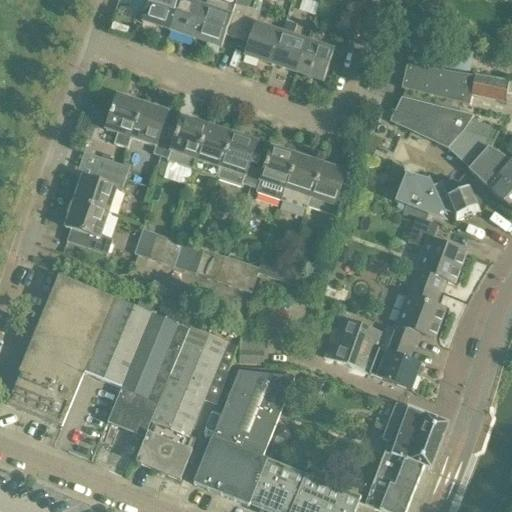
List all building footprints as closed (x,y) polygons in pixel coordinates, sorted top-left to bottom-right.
[(173,17),(177,0),(149,0),(141,23),(168,32),(173,17)] [(200,17),(205,0),(197,0),(196,4),(183,0),(177,0),(173,17),(168,32),(193,40),(200,17)] [(243,17),(248,0),(237,0),(236,5),(220,0),(205,0),(200,17),(193,40),(220,50),(225,36),(236,40),(243,17)] [(270,67),(281,34),(254,25),(258,13),(247,9),(249,0),(248,0),(243,17),(236,40),(248,44),(243,57),(270,67)] [(348,3),(340,0),(318,0),(317,5),(344,15),(348,3)] [(281,34),(270,67),(294,75),(305,42),(292,38),(296,26),(286,23),(282,34),(281,34)] [(333,52),(305,42),(294,75),(322,84),(333,52)] [(473,55),(440,49),(437,69),(470,75),(473,55)] [(507,84),(427,70),(407,66),(402,90),(468,107),(471,97),(503,104),(507,84)] [(130,140),(142,106),(118,97),(106,132),(117,136),(114,146),(127,151),(130,140)] [(511,183),(497,171),(506,162),(488,150),(497,132),(470,123),(471,118),(401,100),(390,123),(447,149),(469,171),(467,173),(511,213),(511,183)] [(168,114),(142,106),(130,140),(155,149),(153,156),(160,159),(167,140),(160,138),(168,114)] [(95,137),(103,113),(90,108),(82,132),(95,137)] [(192,173),(207,127),(182,119),(174,143),(167,140),(160,159),(168,161),(167,164),(192,173)] [(217,181),(232,136),(207,127),(192,173),(217,181)] [(257,144),(232,136),(217,181),(242,189),(243,186),(250,189),(256,170),(249,168),(250,165),(257,168),(259,160),(253,157),(257,144)] [(297,157),(272,149),(264,172),(256,170),(250,189),(257,191),(256,195),(281,203),(297,157)] [(322,166),(297,157),(281,203),(306,212),(307,209),(322,166)] [(82,178),(73,204),(108,216),(116,190),(121,192),(129,169),(102,160),(94,182),(82,178)] [(511,160),(510,164),(506,162),(497,171),(511,183),(511,160)] [(346,174),(322,166),(307,209),(331,217),(346,174)] [(413,176),(411,170),(403,177),(406,178),(398,200),(394,204),(440,220),(442,217),(440,215),(454,218),(441,190),(440,186),(438,187),(436,182),(435,184),(413,176)] [(450,183),(440,186),(441,190),(454,218),(456,224),(481,213),(472,191),(462,182),(453,185),(450,183)] [(101,236),(108,216),(73,204),(65,228),(71,230),(67,242),(114,259),(120,242),(101,236)] [(437,227),(415,219),(407,243),(424,249),(411,285),(438,295),(443,281),(453,285),(464,255),(431,243),(437,227)] [(148,262),(157,237),(141,232),(132,256),(148,262)] [(159,265),(167,240),(157,237),(148,262),(159,265)] [(173,270),(181,245),(167,240),(159,265),(173,270)] [(185,274),(193,249),(181,245),(173,270),(185,274)] [(196,278),(204,253),(193,249),(185,274),(196,278)] [(207,282),(215,256),(204,253),(196,278),(207,282)] [(217,285),(226,260),(215,256),(207,282),(217,285)] [(228,289),(237,264),(226,260),(217,285),(228,289)] [(239,293),(248,267),(237,264),(228,289),(239,293)] [(258,271),(256,276),(281,284),(284,274),(260,266),(258,271)] [(250,296),(256,276),(258,271),(248,267),(239,293),(250,296)] [(298,279),(284,274),(281,284),(295,289),(298,279)] [(114,301),(58,278),(6,406),(62,429),(84,376),(114,301)] [(433,307),(438,295),(411,285),(386,353),(407,361),(416,335),(432,341),(443,311),(433,307)] [(121,391),(151,316),(114,301),(84,376),(121,391)] [(143,440),(188,331),(151,316),(121,391),(107,425),(140,439),(143,440)] [(424,367),(407,361),(386,353),(379,350),(384,336),(339,319),(324,360),(410,392),(419,368),(423,369),(424,367)] [(189,332),(188,331),(143,440),(144,441),(134,465),(179,484),(192,454),(190,453),(194,442),(188,439),(203,402),(216,408),(236,350),(189,331),(189,332)] [(258,353),(238,352),(237,365),(258,366),(258,353)] [(247,510),(248,507),(265,463),(260,461),(294,381),(239,374),(193,487),(247,510)] [(394,406),(385,432),(398,436),(397,440),(411,445),(412,442),(423,446),(428,446),(438,449),(447,426),(407,411),(394,406)] [(398,436),(385,432),(381,442),(393,446),(390,456),(421,469),(430,472),(438,449),(428,446),(423,446),(412,442),(411,445),(397,440),(398,436)] [(371,511),(404,511),(421,469),(383,454),(363,509),(371,511)] [(261,511),(289,511),(303,479),(265,463),(248,507),(261,511)] [(303,479),(289,511),(354,511),(359,501),(303,479)] [(337,489),(338,490),(360,498),(364,488),(341,479),(338,489),(337,489)]
